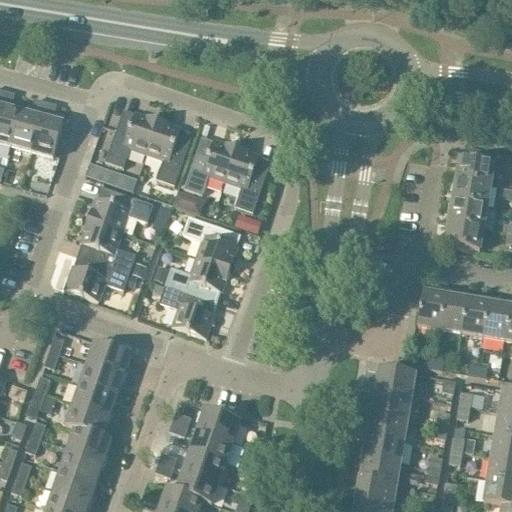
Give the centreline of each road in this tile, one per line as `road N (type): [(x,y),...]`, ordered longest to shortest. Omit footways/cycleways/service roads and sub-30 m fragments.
road 1 (residential): [(230,372),(288,193),(280,144),(112,88),(98,105)]
road 2 (residential): [(29,300),(98,105)]
road 3 (tertiary): [(331,46),(153,28)]
road 4 (tertiary): [(153,28),(317,76)]
road 5 (unclassified): [(332,286),(358,210),(371,123)]
road 6 (unclassified): [(345,120),(332,207),(332,286)]
road 7 (residential): [(122,511),(176,355)]
road 8 (residential): [(176,355),(29,300)]
road 9 (tertiary): [(153,28),(0,3)]
